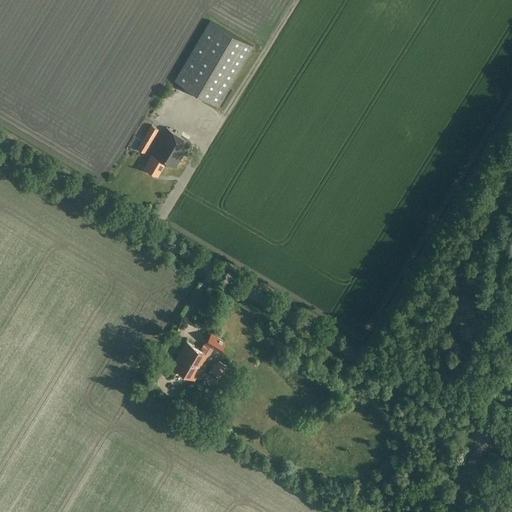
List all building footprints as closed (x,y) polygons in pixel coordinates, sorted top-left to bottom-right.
[(254,46),(210,21),(175,81),(218,106),(254,46)] [(159,129),(152,125),(142,143),(149,146),(159,129)] [(191,141),(167,127),(151,153),(152,154),(149,160),(145,168),(158,176),(166,162),(175,168),(191,141)] [(225,342),(211,333),(205,343),(207,343),(203,350),(186,340),(171,364),(195,379),(210,354),(209,354),(213,347),(219,351),(225,342)] [(229,366),(220,360),(217,364),(215,363),(210,372),(222,378),(229,366)] [(213,414),(184,395),(177,406),(206,425),(213,414)]
